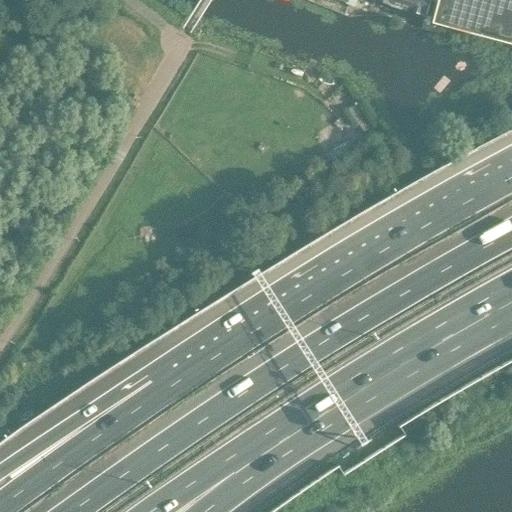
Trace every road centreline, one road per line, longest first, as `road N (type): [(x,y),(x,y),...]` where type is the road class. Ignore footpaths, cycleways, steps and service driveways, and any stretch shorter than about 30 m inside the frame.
road 1 (motorway): [(511,233),(391,295),(172,432),(62,511)]
road 2 (motorway): [(511,178),(339,276),(158,393)]
road 3 (residential): [(0,342),(178,45),(165,26)]
road 4 (motorway): [(227,466),(511,292)]
road 5 (motorway): [(158,393),(0,506)]
road 6 (motorway): [(158,393),(0,471)]
road 7 (track): [(317,88),(182,39)]
